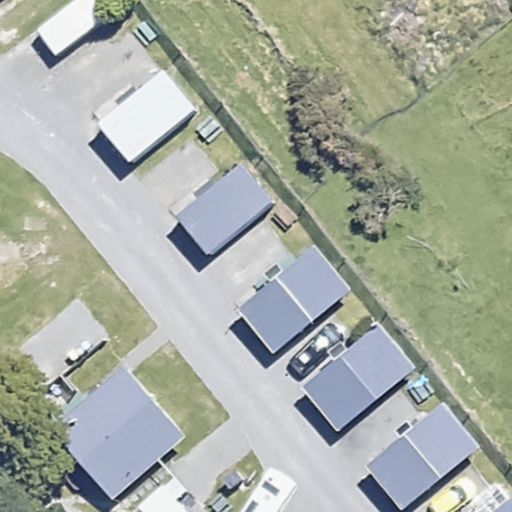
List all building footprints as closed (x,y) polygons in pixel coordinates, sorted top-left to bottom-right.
[(198,109),(167,71),(103,124),(134,162),(198,109)] [(277,203),(244,160),(178,210),(210,253),(277,203)] [(352,291),(317,247),(242,307),(277,351),(352,291)] [(418,367),(383,324),(308,386),(343,428),(418,367)] [(189,437),(129,366),(52,431),(112,501),(189,437)] [(482,445),(448,403),(372,466),(407,508),(482,445)] [(511,511),(511,496),(492,511),(511,511)]
